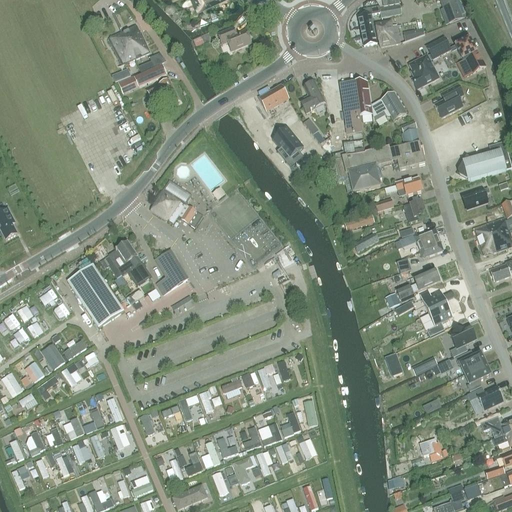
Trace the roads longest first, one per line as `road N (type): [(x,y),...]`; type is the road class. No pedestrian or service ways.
road 1 (tertiary): [(0,283),(125,201),(180,133),(300,45)]
road 2 (residential): [(511,377),(411,101),(338,47)]
road 3 (unknown): [(29,498),(319,384)]
road 4 (unknown): [(215,511),(336,462)]
road 5 (unknown): [(100,343),(85,319),(73,318),(0,364)]
road 6 (unknown): [(112,375),(0,434)]
